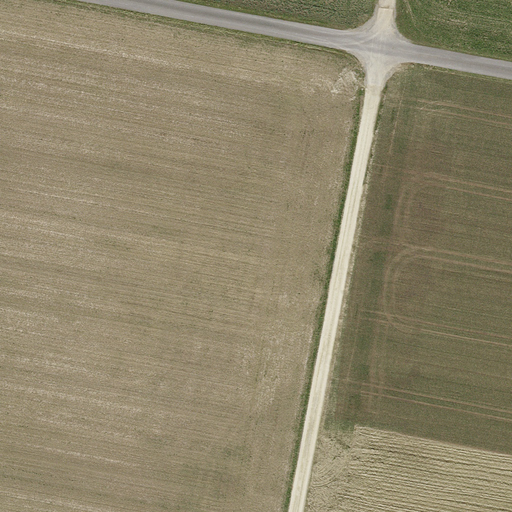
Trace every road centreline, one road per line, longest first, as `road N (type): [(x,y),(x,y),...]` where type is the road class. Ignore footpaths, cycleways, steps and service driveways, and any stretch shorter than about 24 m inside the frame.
road 1 (track): [(297,511),(387,0)]
road 2 (track): [(125,0),(511,71)]
